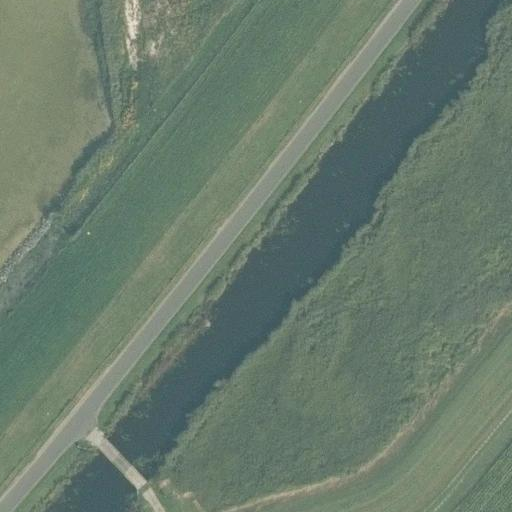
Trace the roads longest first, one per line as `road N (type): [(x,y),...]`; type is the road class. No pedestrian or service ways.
road 1 (tertiary): [(0,510),(411,0)]
road 2 (track): [(158,511),(75,422)]
